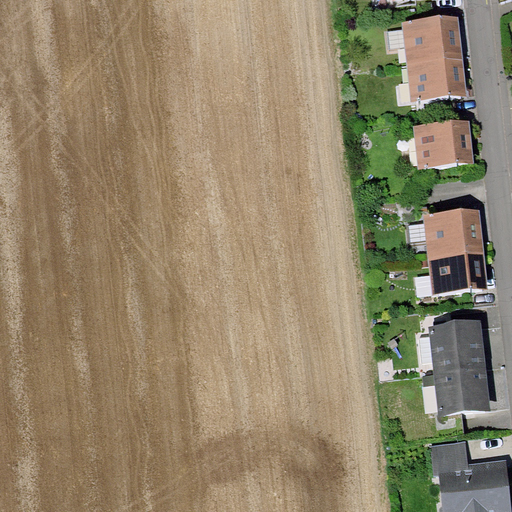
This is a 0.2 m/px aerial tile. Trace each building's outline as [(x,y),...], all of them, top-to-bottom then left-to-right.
[(444,0),(375,0),(376,9),(445,3),(444,0)] [(456,21),(403,26),(408,87),(392,89),(394,108),(464,101),(456,21)] [(467,129),(411,137),(416,176),(473,168),(467,129)] [(478,208),(423,215),(433,294),(488,288),(478,208)] [(478,330),(428,335),(437,422),(487,417),(478,330)] [(465,446),(430,450),(433,481),(439,480),(442,511),(510,511),(507,472),(468,476),(465,446)]
